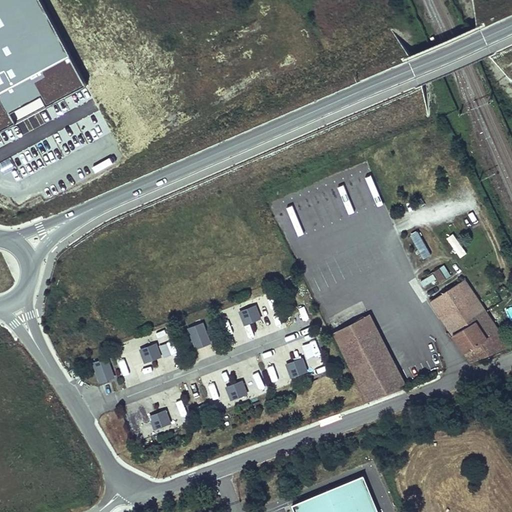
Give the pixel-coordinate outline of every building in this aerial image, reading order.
[(421,259),(430,255),(419,230),(410,234),(421,259)] [(447,236),(457,257),(464,254),(454,233),(447,236)] [(443,246),(437,250),(452,273),(458,269),(443,246)] [(433,286),(444,279),(437,268),(426,275),(433,286)] [(507,348),(509,346),(463,277),(430,300),(471,360),(507,348)] [(244,324),(261,317),(257,305),(254,306),(256,312),(244,317),(242,311),(240,312),(244,324)] [(256,312),(254,306),(242,311),(244,317),(256,312)] [(332,329),(370,400),(406,383),(368,310),(332,329)] [(211,343),(203,322),(189,327),(197,348),(211,343)] [(144,362),(161,355),(157,344),(155,345),(157,350),(151,353),(145,355),(142,349),(140,350),(144,362)] [(157,350),(155,345),(142,349),(145,355),(151,353),(157,350)] [(111,371),(108,364),(111,363),(109,357),(97,362),(103,380),(115,376),(113,370),(111,371)] [(291,376),(307,370),(303,358),(301,359),(303,365),(291,369),(289,363),(286,364),(291,376)] [(303,365),(301,359),(289,363),(291,369),(303,365)] [(231,399),(248,392),(243,381),(241,382),(243,387),(231,392),(228,386),(226,387),(231,399)] [(243,387),(241,382),(228,386),(231,392),(243,387)] [(154,428),(171,422),(167,410),(164,411),(166,417),(154,421),(152,415),(149,416),(154,428)] [(154,421),(166,417),(164,411),(152,415),(154,421)] [(372,511),(362,483),(300,507),(302,511),(372,511)]
